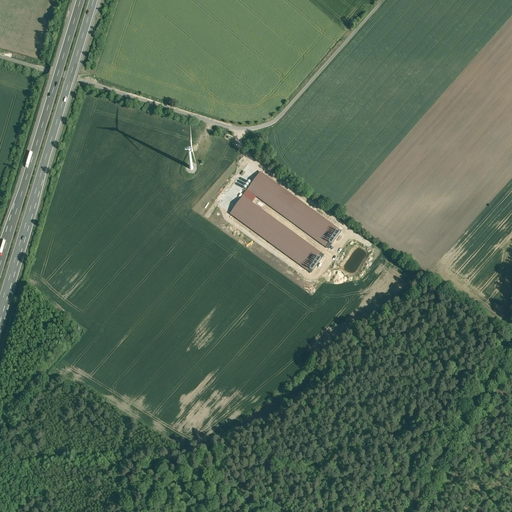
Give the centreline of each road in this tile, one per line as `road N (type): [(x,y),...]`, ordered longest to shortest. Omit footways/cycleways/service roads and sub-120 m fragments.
road 1 (unclassified): [(0,54),(204,116),(264,122),(382,0)]
road 2 (motorway): [(0,309),(94,0)]
road 3 (motorway): [(81,0),(0,265)]
road 4 (track): [(511,350),(414,511)]
